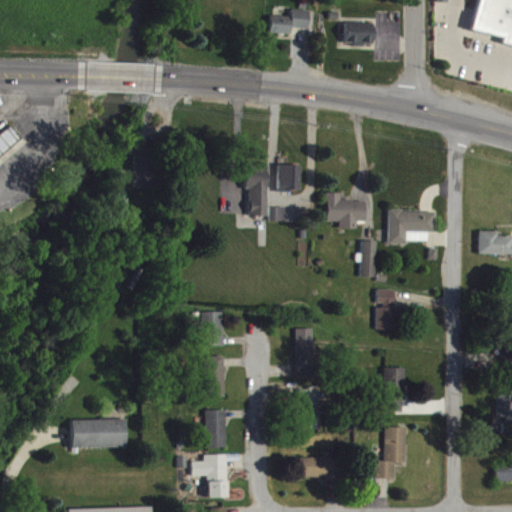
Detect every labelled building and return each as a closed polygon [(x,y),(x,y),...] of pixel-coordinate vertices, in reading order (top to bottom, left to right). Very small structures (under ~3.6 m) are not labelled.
[(511,54),(511,0),(481,0),(474,39),(505,46),(504,53),(511,54)] [(310,37),(310,18),(292,18),(292,25),(271,24),(271,42),(292,42),(292,36),(310,37)] [(373,53),(374,32),(346,31),(346,52),(373,53)] [(0,164),(21,149),(11,135),(0,142),(0,164)] [(133,197),(158,197),(159,164),(134,163),(133,197)] [(268,172),(246,172),(246,198),(250,198),(250,225),(268,225),(268,172)] [(278,200),(301,200),(301,173),(279,173),(278,200)] [(366,209),(341,209),(340,201),(326,201),(327,230),(339,230),(340,238),(358,237),(358,231),(366,231),(366,209)] [(270,229),(286,230),(286,216),(271,215),(270,229)] [(428,251),(428,241),(435,241),(436,220),(389,219),(388,250),(428,251)] [(478,263),(511,263),(511,244),(497,244),(497,240),(479,240),(478,263)] [(375,286),(377,250),(362,249),(361,285),(375,286)] [(395,298),(378,298),(377,338),(403,339),(403,317),(394,316),(395,298)] [(224,355),(225,321),(204,321),(203,354),(224,355)] [(511,330),(502,330),(501,378),(511,378),(511,330)] [(297,386),(314,386),(314,337),(296,338),(297,386)] [(205,406),(225,405),(225,365),(205,365),(205,406)] [(405,377),(383,376),(382,421),(404,421),(405,377)] [(511,397),(498,397),(497,425),(511,425),(511,397)] [(301,438),(319,438),(321,405),(302,404),(301,438)] [(69,418),(70,447),(122,446),(121,417),(69,418)] [(228,457),(227,418),(206,419),(207,457),(228,457)] [(407,436),(385,436),(385,469),(376,469),(375,487),(395,487),(395,471),(406,472),(407,436)] [(229,506),(228,463),(206,464),(206,470),(194,470),(194,485),(209,484),(210,507),(229,506)] [(300,467),(300,486),(327,485),(327,490),(342,490),(341,466),(300,467)] [(511,471),(496,472),(496,491),(511,490),(511,471)]
